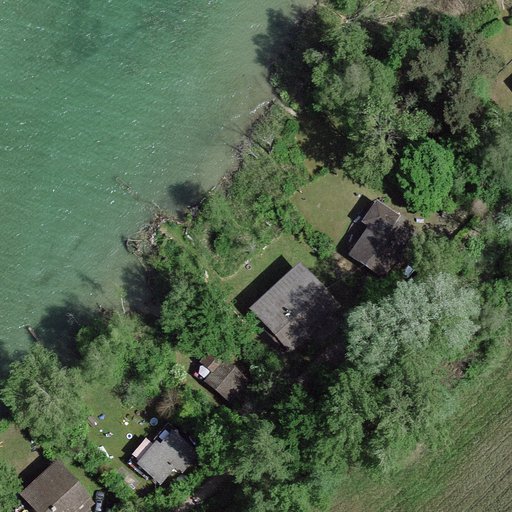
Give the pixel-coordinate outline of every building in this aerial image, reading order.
[(421,235),(380,205),(348,249),(389,278),(421,235)] [(242,306),(282,347),(329,301),(289,261),(242,306)] [(205,387),(227,405),(245,381),(223,364),(205,387)] [(158,428),(126,464),(152,488),(184,451),(158,428)] [(16,501),(26,511),(70,511),(87,496),(55,463),(16,501)]
